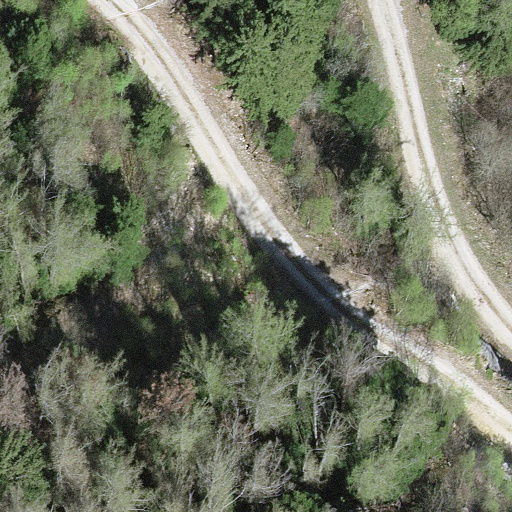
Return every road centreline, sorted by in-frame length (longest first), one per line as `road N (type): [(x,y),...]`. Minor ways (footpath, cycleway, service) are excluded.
road 1 (track): [(112,0),(277,247),(511,437)]
road 2 (track): [(511,259),(376,0)]
